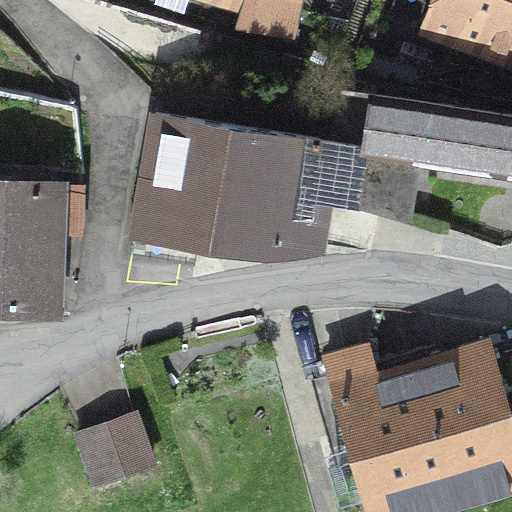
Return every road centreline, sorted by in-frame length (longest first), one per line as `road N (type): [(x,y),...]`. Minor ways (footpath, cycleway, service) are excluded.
road 1 (residential): [(511,297),(462,284),(327,280),(127,327)]
road 2 (residential): [(127,327),(115,145),(101,98),(71,47),(15,0)]
road 3 (residential): [(127,327),(0,346)]
